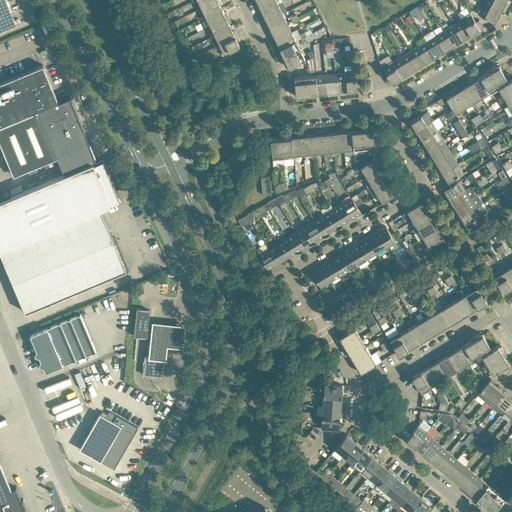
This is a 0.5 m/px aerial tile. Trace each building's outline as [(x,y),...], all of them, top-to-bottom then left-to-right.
[(5,0),(0,0),(0,31),(16,24),(5,0)] [(221,1),(220,0),(215,0),(201,7),(205,14),(200,16),(201,18),(222,8),(219,2),(221,1)] [(278,3),(276,0),(261,0),(258,2),(262,11),(278,3)] [(504,3),(497,0),(485,0),(484,4),(499,13),(504,3)] [(283,12),(278,3),(262,11),(267,20),(283,12)] [(499,13),(484,4),(479,14),(495,22),(499,13)] [(210,25),(229,16),(227,13),(225,13),(222,8),(201,18),(202,20),(207,18),(210,25)] [(271,29),(287,21),(283,12),(267,20),(271,29)] [(460,18),(462,20),(462,19),(471,34),(484,27),(479,19),(475,21),(470,12),(460,18)] [(405,23),(400,16),(400,15),(394,19),(399,26),(405,23)] [(214,33),(209,35),(210,37),(231,26),(228,20),(230,19),(229,16),(210,25),(214,33)] [(462,19),(462,20),(453,25),(462,39),(471,34),(462,19)] [(292,31),(287,21),(271,29),(276,38),(292,31)] [(462,39),(453,25),(445,30),(454,45),(462,39)] [(219,44),(238,34),(236,31),(234,32),(231,26),(210,37),(211,38),(216,36),(219,43),(219,44)] [(445,50),(436,35),(432,29),(424,35),(427,40),(436,55),(445,50)] [(454,45),(445,30),(436,35),(445,50),(454,45)] [(296,40),(292,31),(276,38),(280,48),(296,40)] [(239,38),(238,34),(219,44),(219,43),(217,44),(222,54),(240,45),(237,39),(239,38)] [(305,58),(296,40),(280,48),(285,59),(283,60),(287,67),(305,58)] [(436,55),(427,40),(419,46),(428,61),(436,55)] [(428,61),(419,46),(410,51),(419,66),(428,61)] [(419,66),(410,51),(401,56),(410,71),(419,66)] [(410,71),(401,56),(393,61),(392,62),(402,76),(410,71)] [(392,62),(393,61),(392,59),(382,65),(388,75),(384,77),(389,84),(402,76),(392,62)] [(498,86),(508,80),(498,63),(491,67),(492,69),(489,71),(498,86)] [(43,64),(0,82),(0,141),(14,174),(58,156),(64,172),(96,159),(70,96),(58,101),(43,64)] [(356,69),(346,70),(345,70),(345,72),(346,72),(347,90),(362,88),(361,79),(357,80),(356,69)] [(499,86),(498,86),(489,71),(481,76),(491,91),(499,86)] [(346,72),(345,72),(335,73),(337,91),(347,90),(346,72)] [(337,91),(335,73),(325,74),(327,92),(337,91)] [(327,92),(325,74),(315,75),(317,93),(327,92)] [(317,93),(315,75),(304,76),(306,94),(317,93)] [(306,94),(304,76),(294,77),(296,97),(305,97),(304,94),(306,94)] [(474,77),(471,79),(482,97),(484,101),(491,97),(493,96),(491,91),(481,76),(476,79),(474,77)] [(511,77),(508,80),(498,86),(499,86),(510,104),(511,102),(511,77)] [(469,83),(464,86),(476,106),(478,105),(475,101),(482,97),(471,79),(468,81),(469,83)] [(476,106),(464,86),(458,90),(457,88),(454,90),(464,107),(471,103),(474,107),(476,106)] [(464,107),(454,90),(451,92),(452,94),(446,97),(458,117),(460,116),(458,111),(464,107)] [(446,102),(442,97),(437,100),(440,105),(446,102)] [(431,120),(432,120),(433,120),(427,110),(410,120),(416,129),(431,120)] [(478,112),(474,115),(478,122),(482,119),(478,112)] [(437,129),(432,120),(431,120),(416,129),(421,138),(437,129)] [(362,129),(352,130),(354,148),(364,147),(375,146),(373,125),(364,126),(364,129),(362,129)] [(345,128),(342,129),(344,149),(345,156),(352,155),(352,153),(354,153),(354,148),(352,130),(345,131),(345,128)] [(344,149),(342,129),(338,129),(338,132),(332,132),(334,155),(336,155),(336,150),(344,149)] [(442,137),(437,129),(421,138),(426,146),(442,137)] [(334,155),(332,132),(325,133),(325,130),(321,131),(324,151),(331,151),(332,155),(334,155)] [(324,151),(321,131),(318,131),(318,134),(312,134),(314,157),(316,157),(316,152),(324,151)] [(479,131),(475,134),(478,140),(483,137),(479,131)] [(314,157),(312,134),(305,135),(305,132),(301,133),(303,153),(311,153),(312,157),(314,157)] [(303,153),(301,133),(297,133),(298,136),(291,136),(294,157),(293,157),(293,159),(296,159),(295,154),(303,153)] [(294,157),(291,136),(281,137),(283,158),(293,157),(294,157)] [(283,158),(281,137),(270,139),(273,159),(283,158)] [(432,155),(447,146),(442,137),(426,146),(432,155)] [(502,148),(501,145),(494,149),(498,156),(508,150),(505,146),(502,148)] [(437,164),(452,155),(447,146),(432,155),(437,164)] [(487,146),(482,149),(484,153),(486,152),(489,157),(493,155),(490,149),(489,150),(487,146)] [(442,173),(458,163),(452,155),(437,164),(442,173)] [(383,165),(381,161),(379,162),(376,157),(372,159),(356,169),(358,171),(362,168),(366,175),(383,165)] [(126,269),(101,208),(120,200),(103,159),(93,163),(93,161),(0,200),(0,251),(25,312),(126,269)] [(463,172),(458,163),(442,173),(448,182),(463,172)] [(383,169),(385,168),(383,165),(366,175),(370,182),(366,184),(367,187),(387,175),(383,169)] [(269,175),(261,176),(262,194),(271,193),(269,175)] [(377,193),(394,182),(392,179),(390,180),(387,175),(367,187),(368,188),(372,186),(377,193)] [(331,184),(327,178),(325,180),(317,182),(318,184),(322,190),(328,186),(328,185),(331,184)] [(449,198),(465,189),(459,180),(444,189),(449,198)] [(312,188),(318,184),(317,182),(311,183),(306,186),(310,191),(312,190),(312,188)] [(394,186),(396,185),(394,182),(377,193),(380,199),(376,202),(378,204),(398,192),(394,186)] [(449,198),(455,207),(475,194),(470,185),(465,189),(449,198)] [(310,191),(306,186),(304,187),(303,186),(296,190),(299,193),(298,193),(301,197),(307,193),(310,191)] [(289,199),(285,193),(283,195),(282,193),(280,194),(275,197),(278,202),(280,204),(289,199)] [(475,194),(455,207),(460,215),(480,203),(482,202),(477,193),(475,194)] [(361,212),(356,203),(352,196),(342,202),(351,218),(361,212)] [(412,219),(429,209),(427,206),(426,207),(422,201),(402,213),(404,215),(408,212),(412,219)] [(260,213),(269,208),(266,202),(257,208),(260,213)] [(351,218),(342,202),(333,208),(342,223),(351,218)] [(480,203),(460,215),(466,224),(486,212),(480,203)] [(342,223),(333,208),(324,214),(333,229),(342,223)] [(413,230),(433,219),(429,213),(431,212),(429,209),(412,219),(416,226),(412,228),(413,230)] [(251,220),(247,213),(245,215),(238,219),(242,226),(251,220)] [(333,229),(324,214),(314,219),(324,235),(333,229)] [(324,235),(314,219),(305,225),(315,240),(324,235)] [(389,221),(394,230),(398,228),(392,219),(389,221)] [(433,219),(413,230),(414,232),(414,233),(418,240),(423,237),(440,226),(438,223),(436,224),(433,219)] [(315,240),(305,225),(296,231),(305,246),(315,240)] [(399,239),(394,231),(391,233),(386,225),(376,231),(386,247),(399,239)] [(440,230),(442,229),(440,226),(423,237),(427,243),(423,246),(424,248),(444,236),(440,230)] [(305,246),(296,231),(287,236),(296,251),(305,246)] [(386,247),(376,231),(367,237),(377,252),(386,247)] [(296,251),(287,236),(278,242),(287,257),(296,251)] [(377,252),(367,237),(358,242),(367,258),(377,252)] [(287,257),(278,242),(268,247),(278,263),(287,257)] [(367,258),(358,242),(349,248),(358,263),(367,258)] [(278,263),(268,247),(259,253),(268,268),(278,263)] [(358,263),(349,248),(339,254),(349,269),(358,263)] [(486,253),(481,256),(484,261),(490,258),(486,253)] [(349,269),(339,254),(330,259),(340,275),(349,269)] [(340,275),(330,259),(321,265),(330,280),(340,275)] [(330,280),(321,265),(311,271),(321,286),(330,280)] [(511,285),(511,266),(511,265),(503,270),(502,271),(511,286),(511,285)] [(468,271),(465,266),(460,269),(463,274),(468,271)] [(502,271),(503,270),(502,268),(492,274),(503,292),(511,286),(502,271)] [(402,274),(399,269),(396,271),(390,274),(393,280),(399,276),(402,274)] [(393,280),(390,274),(380,280),(384,286),(393,280)] [(487,301),(476,284),(467,290),(468,292),(478,307),(487,301)] [(371,286),(365,289),(362,291),(366,297),(375,291),(371,286)] [(362,291),(361,289),(352,294),(356,302),(366,297),(362,291)] [(468,292),(460,297),(469,312),(478,307),(468,292)] [(469,312),(460,297),(451,302),(460,318),(469,312)] [(460,318),(451,302),(442,308),(452,323),(460,318)] [(147,336),(150,312),(150,309),(143,308),(137,308),(134,335),(140,336),(147,336)] [(452,323),(442,308),(434,313),(443,328),(452,323)] [(80,313),(30,334),(36,349),(35,354),(39,356),(41,359),(39,364),(44,366),(46,371),(96,350),(80,313)] [(379,313),(375,315),(381,325),(386,321),(383,316),(381,317),(379,313)] [(443,328),(434,313),(425,318),(435,333),(443,328)] [(435,333),(425,318),(416,323),(426,339),(435,333)] [(152,322),(148,358),(165,360),(166,347),(183,348),(185,325),(152,322)] [(426,339),(416,323),(408,329),(417,344),(426,339)] [(394,325),(385,331),(399,355),(408,349),(399,334),(400,333),(398,331),(398,332),(394,325)] [(339,337),(345,346),(360,336),(354,327),(339,337)] [(417,344),(408,329),(400,333),(399,334),(408,349),(417,344)] [(482,354),(492,348),(481,331),(474,335),(475,337),(473,339),(482,354)] [(350,354),(365,345),(360,336),(345,346),(350,354)] [(482,354),(473,339),(465,344),(474,359),(482,354)] [(502,351),(504,350),(500,343),(492,348),(482,354),(493,372),(509,363),(502,351)] [(474,359),(465,344),(456,349),(465,365),(474,359)] [(370,354),(365,345),(350,354),(355,363),(370,354)] [(465,365),(456,349),(447,355),(457,370),(465,365)] [(361,372),(376,363),(370,354),(355,363),(361,372)] [(457,370),(447,355),(438,360),(448,375),(457,370)] [(162,376),(163,359),(163,357),(145,356),(143,374),(162,376)] [(448,375),(438,360),(430,365),(439,381),(448,375)] [(439,381),(430,365),(421,370),(430,386),(431,385),(431,386),(439,381)] [(430,386),(421,370),(412,376),(422,393),(432,387),(431,386),(431,385),(430,386)] [(474,380),(472,383),(478,388),(481,385),(474,380)] [(485,400),(496,387),(489,380),(477,393),(485,400)] [(325,383),(324,394),(341,395),(342,384),(325,383)] [(478,388),(472,383),(469,386),(475,391),(478,388)] [(493,407),(504,393),(496,387),(485,400),(493,407)] [(501,413),(511,399),(504,393),(493,407),(501,413)] [(341,406),(341,395),(324,394),(323,405),(341,406)] [(461,396),(458,399),(464,404),(467,401),(461,396)] [(464,404),(458,399),(455,402),(462,407),(464,404)] [(509,420),(511,415),(511,399),(501,413),(509,420)] [(340,417),(341,406),(323,405),(322,415),(340,417)] [(100,412),(80,447),(114,468),(135,432),(137,428),(116,415),(114,420),(100,412)] [(339,428),(340,417),(322,415),(321,426),(339,428)] [(461,422),(460,422),(457,426),(465,433),(468,428),(461,422)] [(426,432),(427,431),(419,423),(406,439),(414,445),(426,432)] [(477,426),(473,431),(478,435),(482,430),(477,426)] [(433,438),(426,432),(414,445),(422,452),(433,438)] [(344,455),(355,441),(347,433),(335,447),(335,448),(332,452),(340,459),(344,454),(344,455)] [(489,443),(493,439),(488,435),(485,439),(489,443)] [(430,459),(441,445),(433,438),(422,452),(430,459)] [(501,445),(493,439),(489,443),(497,449),(501,445)] [(352,462),(364,448),(355,441),(344,455),(352,462)] [(488,453),(492,448),(487,444),(483,449),(488,453)] [(437,465),(449,451),(441,445),(430,459),(437,465)] [(360,468),(372,455),(364,448),(352,462),(360,468)] [(445,472),(457,458),(449,451),(437,465),(445,472)] [(369,475),(380,462),(372,455),(360,468),(369,475)] [(453,478),(465,464),(457,458),(445,472),(453,478)] [(0,511),(26,511),(16,487),(11,489),(0,461),(0,511)] [(377,482),(388,469),(380,462),(369,475),(377,482)] [(461,485),(472,471),(465,464),(453,478),(461,485)] [(382,493),(397,475),(388,469),(377,482),(373,487),(382,493)] [(469,491),(480,478),(472,471),(461,485),(469,491)] [(390,500),(405,482),(397,475),(382,493),(390,500)] [(476,498),(488,484),(480,478),(469,491),(476,498)] [(405,482),(390,500),(398,507),(402,503),(413,489),(405,482)] [(496,491),(488,484),(476,498),(484,505),(496,491)] [(410,510),(422,496),(413,489),(402,503),(410,510)] [(491,511),(504,498),(496,491),(484,505),(486,506),(485,508),(489,511),(491,511)] [(356,507),(362,500),(357,496),(351,503),(356,507)] [(423,511),(430,503),(422,496),(410,510),(412,511),(423,511)] [(367,504),(362,500),(356,507),(361,511),(365,511),(368,510),(365,507),(367,504)]
